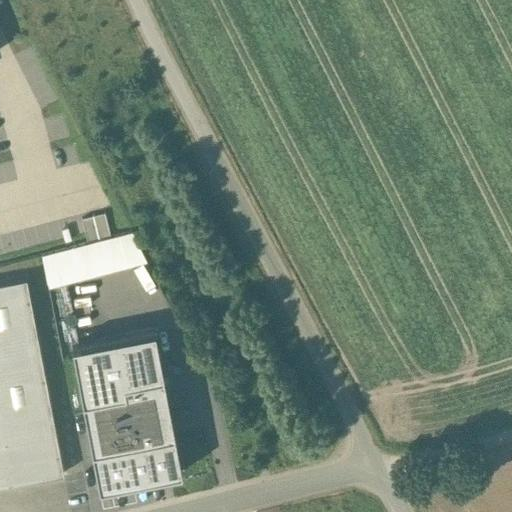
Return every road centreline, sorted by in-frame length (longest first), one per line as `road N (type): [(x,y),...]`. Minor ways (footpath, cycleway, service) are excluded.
road 1 (unclassified): [(376,469),(142,0)]
road 2 (unknown): [(236,500),(165,334),(136,329),(73,344)]
road 3 (residential): [(376,469),(189,511)]
road 4 (unclassified): [(376,469),(511,436)]
